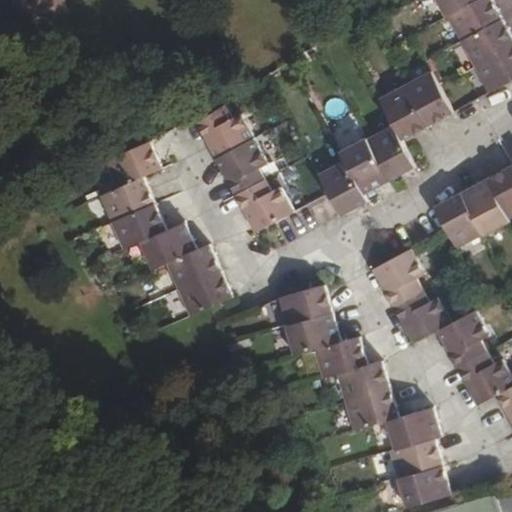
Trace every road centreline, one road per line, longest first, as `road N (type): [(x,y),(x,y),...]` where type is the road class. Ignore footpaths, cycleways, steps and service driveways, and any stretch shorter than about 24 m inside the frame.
road 1 (residential): [(337,233),(380,324),(439,376),(480,446)]
road 2 (residential): [(511,103),(457,141),(423,193),(337,233)]
road 3 (residential): [(337,233),(259,270),(192,174)]
